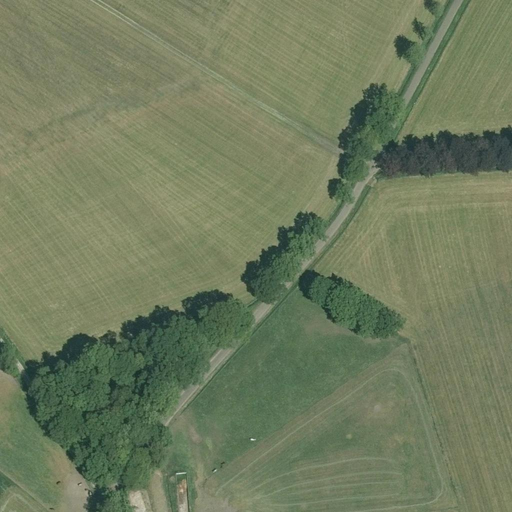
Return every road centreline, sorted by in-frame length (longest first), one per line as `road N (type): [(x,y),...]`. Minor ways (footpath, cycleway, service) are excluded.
road 1 (unclassified): [(103,511),(163,422),(339,217),(459,0)]
road 2 (track): [(0,344),(107,504)]
